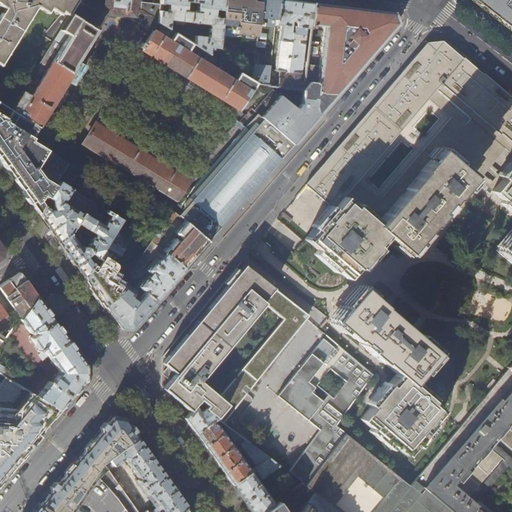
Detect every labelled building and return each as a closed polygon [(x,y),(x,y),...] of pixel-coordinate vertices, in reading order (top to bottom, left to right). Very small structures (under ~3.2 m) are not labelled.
[(78,0),(0,0),(0,3),(5,7),(4,13),(1,12),(0,14),(0,64),(0,65),(37,6),(47,13),(51,7),(61,13),(63,11),(69,15),(78,1),(78,0)] [(193,45),(168,29),(157,22),(159,11),(160,4),(142,2),(142,0),(98,0),(98,4),(91,9),(78,1),(69,15),(10,109),(37,126),(98,30),(105,17),(131,20),(151,31),(141,48),(136,45),(125,62),(121,60),(104,88),(112,93),(82,143),(176,201),(183,192),(183,191),(187,185),(189,182),(101,127),(115,105),(127,112),(139,93),(127,86),(146,54),(237,110),(243,101),(255,83),(251,81),(208,54),(193,45)] [(213,17),(214,10),(222,10),(223,0),(160,0),(160,4),(168,4),(167,11),(159,11),(157,22),(168,29),(169,20),(194,23),(194,25),(198,25),(198,23),(209,24),(208,36),(194,35),(193,45),(208,54),(209,49),(212,49),(212,47),(218,48),(220,27),(221,17),(213,17)] [(258,22),(260,0),(223,0),(222,10),(221,17),(220,27),(223,27),(225,13),(233,14),(231,28),(231,34),(251,36),(252,28),(250,28),(251,21),(258,22)] [(276,19),(277,0),(260,0),(258,22),(256,37),(254,54),(251,81),(255,83),(263,84),(271,18),(276,19)] [(511,0),(482,0),(511,23),(511,0)] [(384,39),(397,24),(393,12),(379,11),(357,8),(334,6),(313,3),(304,89),(302,89),(302,97),(316,99),(314,109),(319,114),(326,106),(359,68),(384,39)] [(231,28),(233,14),(225,13),(223,27),(231,28)] [(511,166),(511,97),(489,77),(484,73),(483,74),(467,61),(463,57),(462,58),(442,41),(427,42),(422,48),(384,93),(370,109),(357,124),(345,137),(333,152),(319,168),(307,182),(305,184),(332,208),(356,180),(428,98),(450,117),(493,152),(511,166)] [(260,116),(280,94),(272,88),(253,110),(256,113),(260,116)] [(316,99),(302,97),(301,104),(301,111),(296,108),(280,94),(260,116),(262,118),(292,144),(300,136),(319,114),(314,109),(316,99)] [(252,109),(243,101),(237,110),(247,116),(252,109)] [(30,139),(32,136),(31,136),(37,126),(10,109),(0,103),(0,160),(30,202),(38,214),(58,181),(69,163),(30,139)] [(250,132),(262,118),(260,116),(256,113),(244,127),(250,132)] [(473,175),(493,152),(450,117),(380,200),(401,218),(386,236),(405,252),(451,198),(452,199),(473,175)] [(283,155),(292,144),(262,118),(250,132),(244,127),(219,155),(218,154),(211,162),(212,163),(204,172),(203,171),(196,179),(197,180),(193,186),(198,191),(193,197),(192,199),(223,224),(238,206),(261,180),(283,155)] [(511,166),(493,152),(473,175),(511,208),(511,230),(511,232),(498,247),(511,259),(511,166)] [(401,218),(380,200),(356,180),(332,208),(304,241),(316,251),(347,278),(358,266),(359,267),(386,236),(401,218)] [(119,219),(58,181),(38,214),(83,277),(119,219)] [(198,191),(193,186),(191,187),(187,185),(183,191),(193,197),(198,191)] [(223,224),(192,199),(178,216),(184,221),(208,241),(215,233),(223,224)] [(156,244),(176,214),(171,210),(151,239),(151,240),(156,244)] [(121,285),(151,240),(151,239),(119,219),(83,277),(106,309),(121,285)] [(195,255),(208,241),(184,221),(174,232),(180,237),(177,241),(173,238),(162,250),(163,251),(184,269),(195,255)] [(316,251),(304,241),(293,253),(305,263),(316,251)] [(171,284),(184,269),(163,251),(158,258),(154,259),(145,271),(149,274),(145,279),(141,280),(135,287),(139,290),(155,302),(171,284)] [(163,388),(189,412),(194,406),(196,404),(203,409),(215,418),(220,422),(223,424),(306,319),(308,316),(240,262),(228,278),(199,311),(171,345),(162,356),(165,358),(162,362),(167,367),(163,372),(171,378),(163,388)] [(35,296),(18,272),(0,284),(0,289),(20,317),(35,296)] [(155,302),(139,290),(137,292),(139,294),(133,300),(130,298),(133,293),(121,285),(106,309),(119,328),(132,328),(142,317),(155,302)] [(393,444),(405,454),(432,423),(431,421),(441,409),(409,382),(435,352),(420,340),(410,331),(393,317),(381,306),(382,305),(369,294),(360,287),(332,320),(353,338),(354,338),(359,342),(358,343),(380,362),(381,361),(396,373),(369,404),(370,406),(360,418),(392,445),(393,444)] [(74,351),(35,296),(20,317),(19,319),(18,319),(21,320),(29,331),(32,331),(33,330),(36,333),(30,338),(41,353),(39,355),(43,361),(48,357),(60,373),(51,383),(49,381),(37,396),(59,409),(63,405),(85,378),(85,366),(74,351)] [(14,324),(0,305),(0,332),(5,337),(14,324)] [(338,344),(335,348),(324,339),(277,396),(320,431),(286,472),(301,483),(305,486),(344,431),(336,425),(374,373),(338,344)] [(312,491),(315,493),(339,511),(511,511),(511,363),(458,428),(411,486),(344,431),(305,486),(301,483),(273,503),(260,511),(292,511),(310,489),(312,491)] [(0,479),(2,477),(26,449),(49,422),(59,409),(37,396),(4,375),(0,372),(0,479)] [(249,471),(216,426),(211,421),(215,418),(203,409),(198,412),(194,406),(189,412),(184,418),(231,484),(249,471)] [(102,462),(137,438),(130,428),(123,419),(111,417),(102,428),(80,454),(75,460),(45,496),(38,504),(50,511),(65,511),(69,507),(85,484),(98,465),(102,462)] [(268,458),(258,450),(255,448),(225,425),(223,424),(220,422),(234,441),(236,440),(255,466),(268,458)] [(150,456),(137,438),(102,462),(107,469),(122,459),(125,460),(138,479),(136,481),(146,495),(149,493),(162,511),(178,511),(185,505),(170,484),(150,456)] [(260,511),(273,503),(257,482),(279,466),(268,458),(255,466),(249,471),(231,484),(251,511),(260,511)] [(142,511),(137,511),(107,469),(102,462),(98,465),(85,484),(69,507),(65,511),(147,511),(146,510),(142,511)] [(339,511),(315,493),(300,511),(339,511)]
